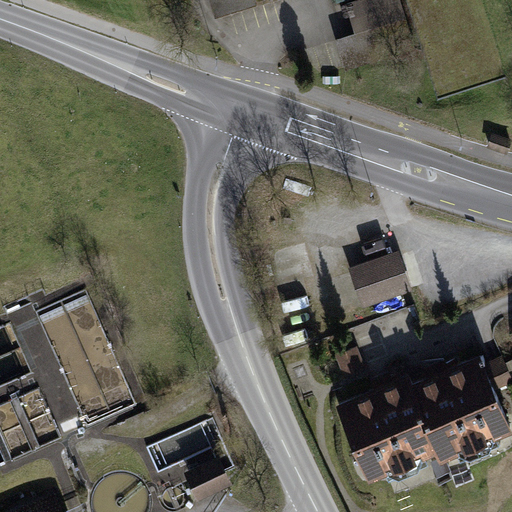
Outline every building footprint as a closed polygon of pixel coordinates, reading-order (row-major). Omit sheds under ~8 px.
[(213,0),(217,12),(254,0),(213,0)] [(408,18),(402,0),(353,0),(346,2),(356,33),(338,39),(346,66),(415,44),(407,18),(408,18)] [(481,0),(408,0),(439,97),(505,76),(481,0)] [(492,133),(489,144),(507,150),(511,139),(492,133)] [(397,255),(355,270),(364,298),(406,283),(397,255)] [(356,346),(337,353),(344,372),(363,365),(356,346)] [(410,375),(408,376),(441,454),(510,425),(494,389),(511,381),(511,378),(503,356),(485,364),(483,359),(485,358),(484,354),(460,364),(457,358),(430,369),(432,375),(413,384),(410,375)] [(377,389),(340,404),(369,474),(436,446),(440,455),(441,454),(408,376),(400,379),(397,372),(374,382),(377,389)] [(216,456),(190,468),(199,488),(226,477),(223,469),(217,456),(216,456)] [(434,464),(438,475),(447,471),(442,461),(434,464)] [(59,511),(52,495),(13,511),(59,511)]
